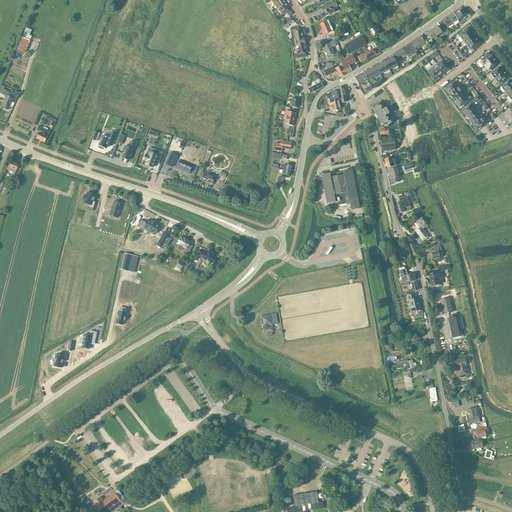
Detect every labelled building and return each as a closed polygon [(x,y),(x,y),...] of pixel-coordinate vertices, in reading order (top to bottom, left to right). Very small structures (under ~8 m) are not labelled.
[(286,3),(283,0),(282,0),(275,5),(278,9),(286,3)] [(313,0),(315,3),(312,5),(314,8),(327,1),(326,0),(313,0)] [(335,12),(333,9),(335,8),(336,7),(337,6),(337,5),(335,2),(321,8),(323,13),(320,14),(321,18),(335,12)] [(289,7),(286,3),(278,9),(281,13),(289,7)] [(460,13),(460,12),(460,11),(459,11),(458,11),(458,12),(457,12),(456,12),(456,11),(453,14),(457,20),(458,21),(463,17),(462,16),(465,15),(463,12),(460,14),(460,13)] [(457,20),(453,14),(448,17),(453,23),(457,20)] [(453,23),(448,17),(442,21),(447,28),(453,24),(452,23),(453,23)] [(323,36),(332,32),(327,21),(320,24),(323,31),(322,32),(323,36)] [(304,38),(302,29),(300,29),(299,29),(298,26),(290,28),(291,32),(293,31),(294,37),(295,39),(293,39),(294,39),(304,38)] [(444,31),(441,26),(438,28),(437,26),(432,30),(437,36),(444,31)] [(380,34),(376,27),(373,29),(371,28),(368,30),(374,39),(380,34)] [(29,36),(32,30),(26,28),(24,33),(23,33),(16,51),(24,54),(31,36),(29,36)] [(464,32),(459,37),(463,41),(472,34),(467,29),(463,31),(464,32)] [(437,36),(432,30),(427,33),(428,35),(425,36),(429,42),(437,36)] [(472,34),(463,41),(466,46),(475,39),(476,38),(474,36),(473,36),(472,34)] [(367,45),(362,36),(344,46),(350,55),(367,45)] [(424,42),(421,36),(416,39),(419,45),(418,45),(420,48),(426,44),(424,42)] [(305,46),(304,38),(294,39),(295,47),(296,47),(305,46)] [(420,48),(418,45),(419,45),(416,39),(411,43),(412,44),(412,43),(415,48),(417,51),(417,50),(420,48)] [(475,39),(466,46),(470,51),(474,47),(476,46),(480,43),(477,39),(477,40),(476,40),(475,39)] [(331,47),(335,46),(334,42),(330,43),(322,47),(323,50),(324,49),(327,57),(334,54),(331,47)] [(417,51),(415,48),(412,43),(412,44),(404,49),(411,59),(418,55),(416,52),(417,51)] [(305,45),(305,46),(296,47),(297,49),(296,49),(297,55),(296,55),(296,59),(306,57),(305,54),(307,54),(305,45)] [(368,52),(365,46),(362,48),(365,54),(364,54),(367,59),(378,53),(376,49),(375,50),(374,49),(368,52)] [(407,55),(402,49),(393,55),(398,62),(400,61),(400,60),(407,55)] [(485,57),(479,62),(483,67),(493,59),(488,53),(484,56),(485,57)] [(367,59),(364,54),(358,58),(360,63),(367,59)] [(356,63),(353,56),(338,63),(340,67),(335,69),(339,78),(352,72),(349,66),(350,65),(351,66),(353,65),(353,64),(356,63)] [(397,65),(393,56),(385,61),(389,70),(397,65)] [(493,59),(483,67),(484,66),(487,71),(492,68),(494,66),(498,63),(495,60),(494,60),(493,59)] [(381,74),(389,70),(385,61),(384,60),(375,65),(381,74)] [(436,63),(435,63),(443,73),(446,71),(446,72),(448,70),(448,69),(441,60),(436,64),(436,63)] [(329,70),(327,70),(328,73),(329,72),(331,77),(337,75),(333,67),(332,63),(327,66),(329,70)] [(435,63),(431,66),(439,76),(439,77),(442,75),(441,75),(443,73),(435,63)] [(381,74),(375,65),(363,72),(368,81),(369,81),(370,83),(374,81),(373,79),(381,74)] [(431,66),(426,70),(431,76),(430,77),(433,81),(439,76),(431,66)] [(499,67),(490,74),(494,79),(503,72),(501,70),(502,69),(500,67),(499,68),(499,67)] [(363,72),(354,77),(358,84),(359,86),(368,81),(363,72)] [(503,72),(494,79),(498,84),(502,81),(504,79),(508,76),(505,73),(504,74),(503,72)] [(505,84),(501,87),(505,92),(504,92),(504,93),(511,86),(511,81),(510,80),(507,83),(507,82),(504,84),(505,84)] [(323,87),(321,82),(320,83),(320,81),(315,84),(315,85),(310,88),(309,85),(308,85),(308,89),(310,93),(323,87)] [(448,87),(444,90),(447,93),(448,93),(448,92),(449,94),(459,86),(456,81),(450,85),(448,87)] [(347,102),(344,86),(338,87),(341,103),(347,102)] [(459,86),(449,94),(451,96),(450,96),(452,98),(453,98),(462,91),(459,87),(460,86),(459,86)] [(9,97),(11,94),(8,93),(8,92),(4,90),(2,94),(5,96),(1,107),(8,110),(13,98),(9,97)] [(342,109),(337,90),(330,92),(331,93),(327,94),(329,103),(330,103),(332,111),(342,109)] [(462,91),(453,98),(456,102),(465,95),(462,91)] [(465,95),(456,102),(460,107),(469,100),(465,95)] [(290,102),(289,107),(297,108),(298,100),(298,99),(293,97),(292,102),(290,102)] [(387,115),(390,114),(386,108),(384,109),(380,103),(372,108),(382,126),(384,125),(384,126),(389,124),(392,123),(387,115)] [(465,109),(461,111),(464,115),(465,115),(465,114),(466,116),(476,108),(472,103),(467,107),(465,109)] [(287,112),(285,124),(293,126),(296,113),(289,112),(290,109),(286,108),(285,111),(287,112)] [(476,108),(466,116),(469,120),(479,112),(476,108)] [(469,120),(471,123),(471,122),(473,124),(483,116),(479,112),(469,120)] [(483,116),(473,124),(474,125),(473,126),(475,130),(479,127),(481,126),(481,125),(487,121),(483,116)] [(50,132),(38,126),(36,131),(39,132),(36,139),(45,143),(50,132)] [(398,129),(398,126),(389,126),(389,129),(380,129),(380,135),(388,135),(388,134),(391,134),(391,129),(398,129)] [(94,132),(91,139),(97,141),(100,134),(94,132)] [(102,136),(99,145),(104,147),(107,147),(108,145),(112,146),(115,137),(109,135),(108,138),(102,136)] [(405,139),(401,141),(402,143),(399,144),(401,150),(406,148),(413,166),(415,165),(405,139)] [(275,143),(274,150),(282,151),(282,148),(290,150),(291,142),(283,141),(280,141),(280,144),(275,143)] [(395,150),(394,141),(387,142),(388,143),(381,144),(382,151),(395,150)] [(129,144),(128,147),(126,147),(125,146),(122,154),(123,154),(122,158),(129,160),(130,157),(131,157),(135,147),(129,144)] [(162,153),(153,149),(152,153),(150,152),(149,156),(146,155),(144,160),(147,161),(145,165),(153,167),(155,160),(159,161),(162,153)] [(178,156),(170,153),(165,164),(172,167),(178,156)] [(396,166),(394,159),(391,160),(390,158),(384,159),(387,168),(393,167),(396,166)] [(19,165),(12,162),(12,164),(9,163),(6,169),(13,172),(12,174),(14,175),(15,173),(19,165)] [(188,174),(191,167),(178,162),(175,168),(188,174)] [(396,174),(399,173),(397,167),(387,170),(391,184),(400,181),(399,178),(397,178),(396,174)] [(359,209),(351,170),(343,171),(344,173),(340,173),(336,175),(333,177),(331,177),(330,174),(322,175),(328,204),(337,202),(338,206),(348,204),(350,203),(351,211),(359,209)] [(204,173),(201,179),(211,184),(214,177),(204,173)] [(315,178),(311,198),(317,199),(320,179),(315,178)] [(84,195),(83,200),(85,200),(84,204),(89,205),(88,207),(93,209),(95,202),(93,201),(95,195),(87,192),(86,195),(84,195)] [(411,209),(407,197),(399,199),(400,202),(396,202),(399,213),(404,212),(409,211),(411,209)] [(117,218),(122,204),(114,201),(109,215),(117,218)] [(90,215),(87,225),(93,227),(96,217),(90,215)] [(429,237),(423,229),(427,225),(422,218),(414,223),(418,230),(416,231),(423,241),(429,237)] [(141,220),(137,227),(154,235),(155,233),(155,234),(159,226),(156,224),(156,223),(152,221),(151,222),(147,220),(146,223),(141,220)] [(163,232),(157,243),(166,248),(171,239),(167,237),(169,235),(163,232)] [(189,252),(192,246),(189,245),(191,242),(181,237),(179,239),(176,238),(172,246),(173,245),(175,246),(177,245),(177,244),(180,245),(179,248),(179,249),(179,250),(181,251),(182,251),(183,250),(184,247),(187,249),(186,251),(189,252)] [(442,251),(439,245),(437,245),(437,247),(433,248),(434,250),(434,253),(431,253),(433,260),(436,259),(437,262),(441,261),(439,251),(442,251)] [(218,260),(214,258),(216,255),(213,253),(213,252),(211,251),(211,252),(207,251),(206,253),(199,250),(197,255),(203,258),(203,259),(205,260),(204,262),(204,263),(204,264),(204,265),(205,265),(206,265),(207,265),(208,265),(208,264),(209,262),(212,263),(212,262),(216,264),(218,260)] [(124,253),(120,269),(129,272),(131,264),(136,265),(138,257),(124,253)] [(174,269),(181,273),(186,265),(178,261),(174,269)] [(416,281),(414,274),(407,275),(406,269),(399,271),(402,282),(408,281),(408,282),(416,281)] [(442,284),(439,272),(429,274),(428,274),(428,275),(428,277),(429,278),(429,277),(430,282),(429,283),(429,285),(430,285),(431,285),(431,286),(442,284)] [(418,290),(416,282),(411,283),(413,290),(409,290),(410,294),(413,294),(413,291),(418,290)] [(409,301),(412,312),(420,310),(419,305),(418,305),(418,303),(417,298),(415,299),(414,295),(407,296),(408,301),(409,301)] [(452,312),(449,298),(440,300),(442,308),(443,308),(445,314),(447,313),(448,314),(449,313),(452,312)] [(118,310),(116,324),(122,325),(123,321),(125,321),(127,312),(118,310)] [(261,317),(262,326),(272,325),(270,315),(261,317)] [(461,336),(457,317),(455,317),(455,316),(453,316),(452,316),(451,316),(451,317),(449,317),(449,319),(446,319),(451,339),(461,336)] [(89,336),(84,335),(82,347),(89,349),(91,341),(95,342),(97,332),(90,331),(89,336)] [(56,354),(53,367),(61,368),(63,361),(66,361),(67,353),(60,352),(60,355),(56,354)] [(468,374),(466,365),(465,358),(453,361),(454,368),(458,367),(460,376),(460,379),(465,378),(465,375),(468,374)] [(408,362),(410,368),(404,370),(405,372),(414,369),(414,368),(417,368),(415,363),(413,363),(412,360),(408,362)] [(436,401),(435,388),(433,388),(433,386),(427,387),(428,390),(430,390),(431,402),(436,401)] [(474,405),(472,397),(466,399),(468,406),(474,405)] [(478,416),(479,416),(477,408),(466,410),(468,416),(467,416),(468,419),(467,419),(468,424),(474,423),(475,428),(478,427),(479,428),(482,428),(481,426),(481,427),(480,423),(480,422),(479,422),(478,416)] [(485,434),(487,433),(486,427),(478,429),(479,432),(476,433),(477,439),(486,437),(485,434)] [(483,447),(481,440),(471,442),(472,450),(483,447)] [(101,497),(93,503),(99,511),(111,511),(126,501),(119,491),(118,490),(114,493),(104,501),(101,497)] [(318,502),(317,492),(292,495),(294,506),(290,507),(290,511),(297,511),(324,508),(323,502),(318,502)]
